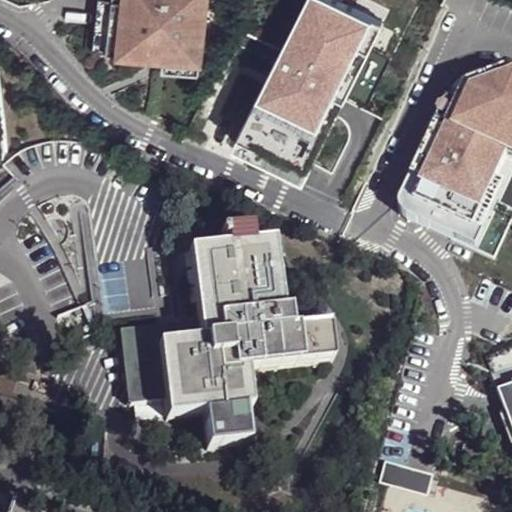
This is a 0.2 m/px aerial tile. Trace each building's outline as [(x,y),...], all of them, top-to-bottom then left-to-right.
[(203,60),(209,0),(98,0),(93,48),(168,57),(203,60)] [(381,21),(335,0),(317,0),(307,21),(297,17),(289,34),(299,38),(292,55),(282,51),(238,147),(309,180),(321,152),(311,147),(322,125),(332,129),(339,113),(329,109),(336,94),(346,98),(358,71),(348,67),(358,45),(368,49),(381,21)] [(304,0),(297,17),(307,21),(317,0),(304,0)] [(282,51),(292,55),(299,38),(289,34),(282,51)] [(358,71),(368,49),(358,45),(348,67),(358,71)] [(201,74),(203,60),(168,57),(166,70),(201,74)] [(452,92),(503,73),(491,71),(484,72),(471,75),(460,82),(452,92)] [(511,77),(503,73),(452,92),(446,105),(456,109),(436,153),(427,149),(402,203),(415,209),(408,223),(455,244),(462,230),(474,235),(497,185),(508,159),(511,150),(511,77)] [(329,109),(339,113),(346,98),(336,94),(329,109)] [(436,153),(456,109),(446,105),(427,149),(436,153)] [(311,147),(321,152),(332,129),(322,125),(311,147)] [(478,254),(506,190),(497,185),(474,235),(462,230),(455,244),(478,254)] [(408,223),(415,209),(402,203),(401,207),(401,214),(405,221),(408,223)] [(226,248),(251,244),(249,229),(226,232),(226,248)] [(125,333),(134,406),(164,403),(167,421),(203,416),(207,450),(249,445),(245,411),(250,410),(246,373),(331,363),(327,327),(290,332),(288,313),(282,314),(281,310),(291,308),(290,295),(280,296),(273,242),(251,244),(226,248),(189,253),(197,326),(125,333)] [(511,391),(501,396),(509,417),(511,424),(511,391)] [(511,424),(509,417),(503,419),(511,442),(511,424)] [(430,499),(434,482),(391,470),(386,488),(430,499)] [(0,511),(8,511),(13,500),(2,490),(0,489),(0,511)] [(30,511),(13,500),(8,511),(30,511)]
